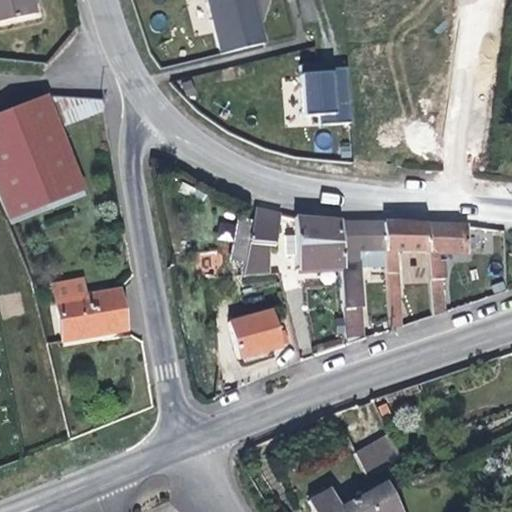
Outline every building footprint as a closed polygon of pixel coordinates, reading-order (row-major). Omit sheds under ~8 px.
[(0,0),(0,18),(37,12),(34,0),(0,0)] [(209,0),(222,51),(266,40),(261,21),(258,21),(253,0),(209,0)] [(309,125),(342,124),(339,68),(322,69),(322,73),(310,73),(310,69),(309,64),(291,65),(293,117),(309,117),(309,125)] [(0,186),(11,215),(84,185),(47,93),(0,111),(0,186)] [(275,212),(255,207),(252,222),(272,226),(275,212)] [(317,218),(294,214),(297,266),(341,264),(340,246),(339,219),(317,218)] [(386,221),(339,219),(340,246),(360,247),(387,248),(386,221)] [(427,222),(386,221),(387,248),(392,329),(405,325),(400,248),(429,249),(427,222)] [(272,226),(252,222),(246,251),(278,254),(280,236),(271,233),(272,226)] [(468,223),(427,222),(429,249),(431,278),(442,278),(445,278),(444,258),(438,258),(438,249),(469,251),(468,223)] [(340,246),(341,264),(361,263),(360,247),(340,246)] [(361,263),(341,264),(342,281),(362,280),(361,263)] [(463,300),(464,304),(470,302),(469,276),(458,276),(458,300),(463,300)] [(54,299),(85,295),(83,278),(52,282),(54,299)] [(431,278),(433,315),(444,311),(442,278),(431,278)] [(342,281),(344,301),(364,300),(362,280),(342,281)] [(118,291),(85,295),(54,299),(60,340),(124,332),(118,291)] [(344,301),(346,343),(367,337),(364,300),(344,301)] [(271,309),(229,320),(238,356),(281,344),(271,309)] [(365,473),(397,457),(385,434),(353,451),(365,473)] [(401,511),(396,502),(387,484),(386,481),(350,499),(338,505),(330,487),(307,500),(313,511),(401,511)]
